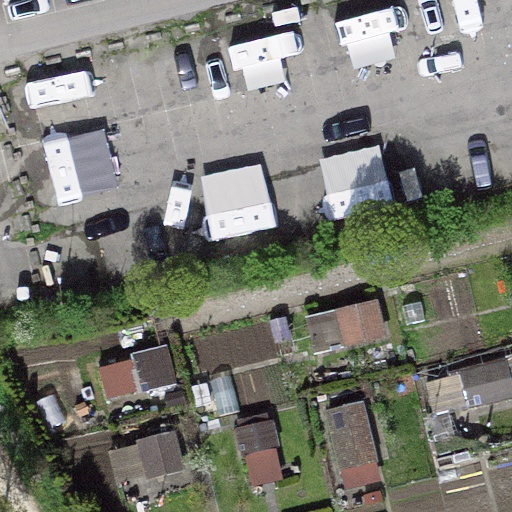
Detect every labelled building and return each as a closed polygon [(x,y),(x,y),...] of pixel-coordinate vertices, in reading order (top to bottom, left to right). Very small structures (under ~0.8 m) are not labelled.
[(404,331),(424,327),(415,287),(395,292),(404,331)] [(387,340),(378,302),(303,319),(312,358),(387,340)] [(294,346),(286,319),(269,324),(277,351),(294,346)] [(510,343),(507,331),(491,335),(493,346),(510,343)] [(179,386),(167,346),(129,358),(130,362),(99,372),(109,402),(135,394),(137,398),(179,386)] [(511,357),(458,372),(459,376),(424,385),(433,419),(468,409),(469,412),(511,399),(511,357)] [(234,413),(225,379),(210,383),(219,416),(234,413)] [(197,406),(211,402),(206,385),(192,389),(197,406)] [(82,419),(89,416),(84,403),(76,406),(82,419)] [(379,465),(363,403),(321,414),(337,475),(340,474),(345,494),(381,485),(376,465),(379,465)] [(281,451),(275,423),(271,424),(269,415),(236,422),(238,431),(233,432),(239,460),(243,459),(250,488),(283,481),(276,452),(281,451)] [(174,433),(135,443),(135,446),(108,453),(116,486),(143,479),(144,483),(184,474),(174,433)] [(383,501),(380,493),(363,497),(365,506),(383,501)]
